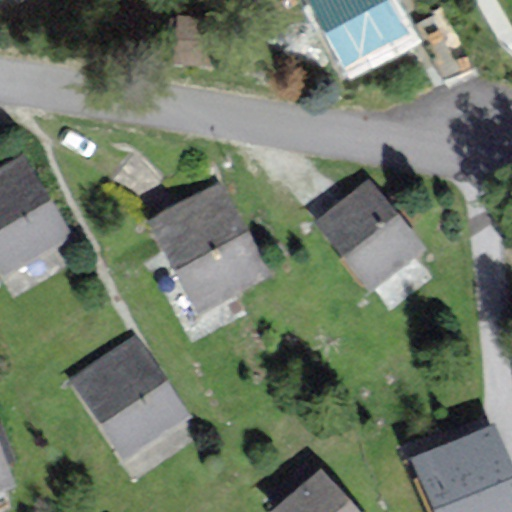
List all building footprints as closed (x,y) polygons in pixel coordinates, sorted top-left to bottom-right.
[(412,0),(316,0),(347,69),(427,35),(412,0)] [(233,17),(178,13),(174,58),(228,63),(233,17)] [(25,161),(0,176),(0,260),(19,291),(82,251),(25,161)] [(378,185),(327,224),(382,298),(434,259),(378,185)] [(227,188),(158,226),(209,317),(277,279),(227,188)] [(138,340),(75,382),(135,471),(197,430),(138,340)] [(0,426),(0,506),(23,499),(0,426)] [(511,511),(511,485),(491,435),(419,465),(438,511),(511,511)] [(359,511),(332,479),(291,511),(359,511)]
